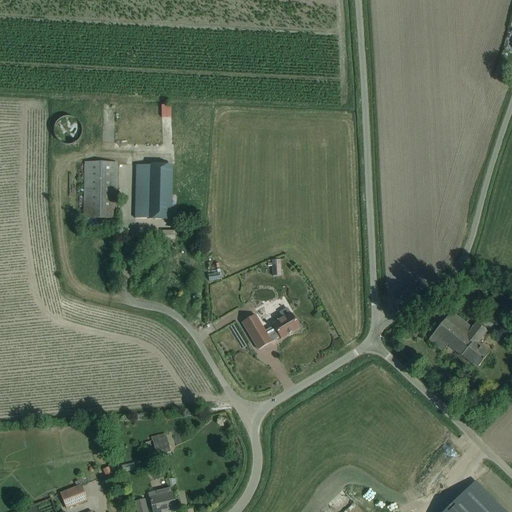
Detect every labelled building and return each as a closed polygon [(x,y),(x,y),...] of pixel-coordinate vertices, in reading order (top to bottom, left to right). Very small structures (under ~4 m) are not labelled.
[(507,64),(499,62),(494,77),(502,79),(507,64)] [(116,163),(84,163),(84,218),(116,219),(116,163)] [(171,220),(172,166),(136,166),(135,219),(171,220)] [(281,261),(272,261),(272,264),(272,267),(273,276),(281,276),(281,271),(281,261)] [(219,273),(208,275),(208,281),(220,280),(219,273)] [(511,319),(511,292),(500,285),(488,304),(511,319)] [(291,314),(290,314),(287,308),(279,313),(283,318),(272,325),(273,326),(264,331),(268,338),(277,333),(280,339),(299,328),(291,314)] [(486,332),(483,330),(475,323),(471,328),(451,312),(428,340),(442,352),(447,346),(476,369),(483,361),(489,354),(477,344),(486,332)] [(271,343),(268,338),(264,331),(255,315),(242,323),(258,350),(271,343)] [(419,332),(414,327),(409,333),(415,337),(419,332)] [(166,438),(152,441),(156,455),(157,459),(171,456),(170,451),(166,438)] [(110,466),(102,470),(107,481),(115,478),(110,466)] [(506,511),(475,481),(443,511),(506,511)] [(87,501),(81,485),(59,494),(66,509),(87,501)] [(166,511),(175,510),(170,488),(155,491),(157,496),(150,498),(153,511),(166,511)] [(146,511),(144,500),(135,502),(136,511),(146,511)]
